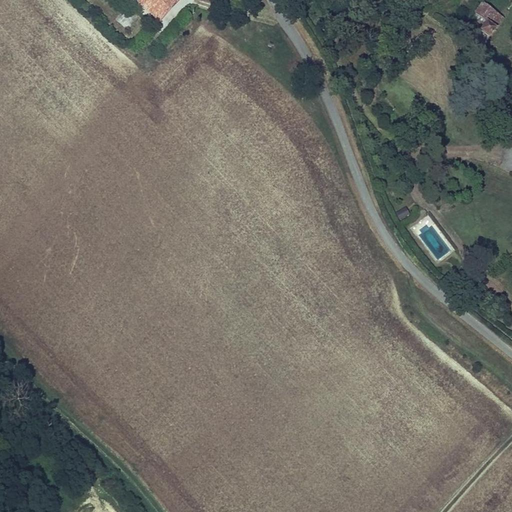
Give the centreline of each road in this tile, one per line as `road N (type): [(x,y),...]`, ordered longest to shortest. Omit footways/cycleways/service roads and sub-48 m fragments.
road 1 (unclassified): [(273,0),(388,241),(511,353)]
road 2 (track): [(163,511),(0,339)]
